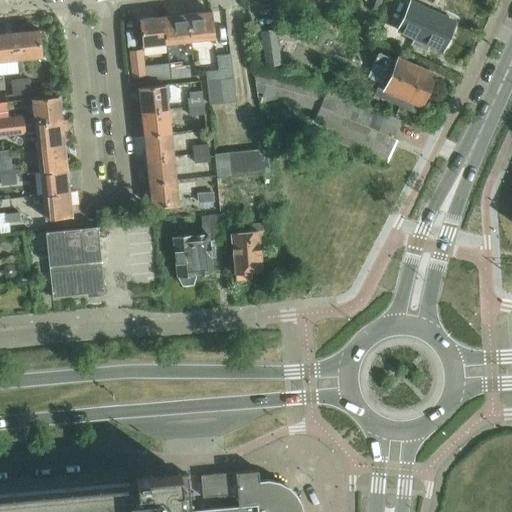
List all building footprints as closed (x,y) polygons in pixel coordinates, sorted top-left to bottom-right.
[(386,0),(374,0),(371,11),(381,14),(386,0)] [(411,2),(398,31),(414,38),(411,44),(423,50),(426,44),(441,50),(454,22),(411,2)] [(186,13),(189,40),(213,38),(210,11),(186,13)] [(163,16),(166,43),(167,55),(177,54),(176,42),(189,40),(186,13),(163,16)] [(166,43),(163,16),(138,19),(141,46),(166,43)] [(275,29),(259,31),(264,67),(280,65),(275,29)] [(14,32),(17,59),(41,56),(38,30),(14,32)] [(0,60),(17,59),(14,32),(0,33),(0,60)] [(132,77),(145,76),(142,50),(129,52),(132,77)] [(374,95),(399,106),(413,112),(418,102),(419,102),(430,76),(378,53),(373,63),(386,69),(374,95)] [(216,55),(217,70),(218,79),(219,79),(232,78),(229,54),(216,55)] [(168,64),(170,78),(189,76),(188,66),(181,67),(181,63),(168,64)] [(170,78),(168,64),(145,66),(146,80),(170,78)] [(206,80),(218,79),(217,70),(205,71),(206,80)] [(312,122),(339,132),(335,141),(386,163),(396,139),(391,137),(398,120),(334,92),(336,87),(315,77),(311,86),(326,90),(325,93),(253,73),(258,102),(274,99),(317,111),(312,122)] [(20,79),(21,94),(30,93),(28,78),(20,79)] [(232,78),(219,79),(222,102),(235,101),(232,78)] [(21,94),(20,79),(11,80),(12,95),(21,94)] [(218,79),(206,80),(209,104),(222,102),(219,79),(218,79)] [(141,111),(168,108),(165,85),(139,88),(141,111)] [(188,106),(202,105),(201,91),(189,93),(189,98),(187,98),(188,106)] [(35,124),(61,120),(59,96),(32,99),(35,124)] [(202,105),(188,106),(189,115),(203,114),(202,105)] [(144,135),(170,132),(168,108),(141,111),(144,135)] [(23,116),(9,118),(0,118),(0,127),(24,125),(23,116)] [(61,120),(35,124),(37,147),(64,144),(61,120)] [(0,135),(25,132),(24,125),(0,127),(0,135)] [(170,132),(144,135),(146,159),(173,156),(170,132)] [(64,144),(37,147),(40,171),(66,168),(64,144)] [(193,154),(208,153),(207,144),(193,146),(193,154)] [(253,150),(255,174),(268,173),(265,149),(253,150)] [(240,152),(242,175),(255,174),(253,150),(240,152)] [(227,153),(229,177),(242,175),(240,152),(227,153)] [(208,153),(193,154),(194,162),(209,161),(208,153)] [(214,154),(216,177),(216,178),(229,177),(227,153),(214,154)] [(173,156),(146,159),(149,183),(175,180),(203,177),(202,168),(191,169),(191,167),(174,169),(173,156)] [(0,175),(15,174),(14,164),(0,165),(0,175)] [(42,195),(69,192),(66,168),(40,171),(42,195)] [(15,174),(0,175),(0,181),(0,183),(16,182),(15,174)] [(175,180),(149,183),(151,207),(178,204),(175,180)] [(69,192),(42,195),(45,219),(71,216),(69,192)] [(213,192),(197,194),(199,202),(213,201),(213,192)] [(4,214),(5,223),(21,221),(19,212),(4,214)] [(195,273),(211,272),(210,256),(214,256),(212,244),(226,242),(223,213),(200,216),(202,234),(173,238),(177,275),(182,285),(192,284),(195,273)] [(263,235),(262,223),(249,224),(249,230),(232,231),(235,271),(236,270),(237,278),(250,277),(250,270),(260,269),(258,235),(263,235)] [(52,297),(104,292),(97,226),(45,232),(52,297)] [(259,511),(298,511),(298,509),(297,507),(296,504),(295,501),(294,499),(292,496),(290,494),(288,492),(286,490),(284,489),(281,487),(279,486),(276,485),(273,484),(270,484),(268,484),(265,484),(262,484),(259,484),(258,470),(200,475),(202,497),(237,494),(238,502),(259,500),(259,511)] [(0,511),(185,511),(185,507),(182,477),(128,481),(127,479),(0,490),(0,511)] [(259,511),(259,500),(238,502),(238,506),(191,511),(191,507),(189,507),(185,507),(185,511),(259,511)]
